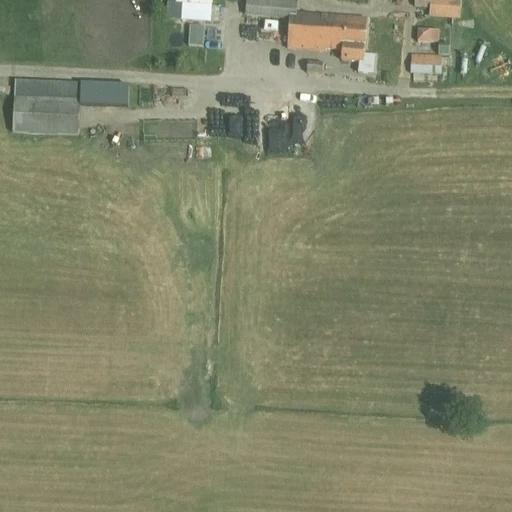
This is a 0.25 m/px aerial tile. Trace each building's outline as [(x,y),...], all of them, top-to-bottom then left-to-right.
[(288,50),(326,53),(326,50),(343,52),(343,62),(359,64),(358,74),(373,75),(375,57),(365,56),(368,21),(297,15),(298,2),(267,0),(247,0),(246,16),(290,20),(288,50)] [(415,0),(415,9),(430,10),(429,19),(460,21),(461,0),(415,0)] [(439,56),(449,56),(450,31),(434,31),(434,45),(439,45),(439,56)] [(411,75),(441,76),(442,57),(412,56),(411,75)] [(15,99),(13,135),(78,137),(80,101),(15,99)] [(275,105),(275,124),(292,125),(293,105),(275,105)] [(278,151),(290,152),(290,154),(310,155),(311,119),(294,118),(294,137),(278,136),(278,151)]
